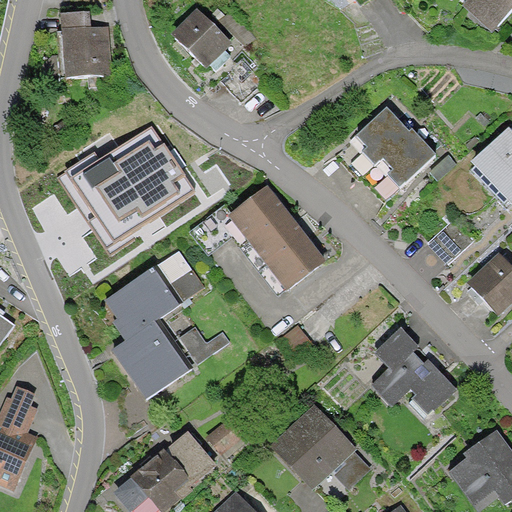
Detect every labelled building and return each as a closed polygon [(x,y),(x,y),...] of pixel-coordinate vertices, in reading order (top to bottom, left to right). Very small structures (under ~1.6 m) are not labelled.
[(511,0),(464,0),(467,3),(463,7),(490,34),(511,10),(511,0)] [(215,26),(199,10),(173,34),(208,70),(210,67),(216,73),(232,57),(226,51),(233,45),(215,26)] [(233,13),(215,26),(233,45),(244,48),(255,39),(233,13)] [(92,14),(62,15),(66,78),(113,75),(110,27),(92,28),(92,14)] [(243,61),(221,81),(242,104),(265,83),(243,61)] [(410,131),(389,108),(339,154),(386,205),(439,156),(413,128),(410,131)] [(511,133),(509,130),(473,163),(478,168),(474,171),(505,204),(508,200),(511,204),(511,133)] [(450,156),(430,173),(438,182),(458,165),(450,156)] [(70,165),(44,183),(58,202),(83,184),(70,165)] [(275,198),(266,187),(229,216),(241,233),(286,291),(324,262),(310,244),(292,220),(275,198)] [(134,235),(105,196),(70,222),(99,261),(134,235)] [(223,208),(191,231),(210,256),(241,233),(229,216),(223,208)] [(461,212),(429,242),(449,263),(481,233),(461,212)] [(511,268),(498,254),(469,281),(500,314),(511,302),(511,268)] [(147,400),(194,367),(161,319),(206,288),(193,269),(173,284),(159,264),(105,301),(118,320),(112,324),(124,341),(112,350),(147,400)] [(0,350),(17,328),(0,315),(0,350)] [(299,326),(278,343),(293,360),(313,344),(299,326)] [(196,328),(180,339),(199,365),(231,343),(223,332),(207,343),(196,328)] [(420,348),(402,329),(376,354),(392,371),(376,386),(392,403),(409,386),(420,396),(414,402),(427,415),(434,408),(435,410),(457,389),(429,360),(424,364),(413,354),(420,348)] [(0,416),(0,486),(16,493),(38,439),(27,434),(37,411),(30,408),(35,396),(18,389),(13,401),(7,399),(0,416)] [(314,409),(273,447),(312,489),(315,487),(333,506),(371,470),(314,409)] [(188,431),(115,495),(129,511),(133,511),(134,511),(135,511),(164,511),(218,465),(188,431)] [(511,449),(499,431),(464,456),(467,462),(451,473),(478,511),(483,511),(500,500),(505,507),(511,501),(511,449)] [(256,511),(238,492),(216,511),(256,511)]
